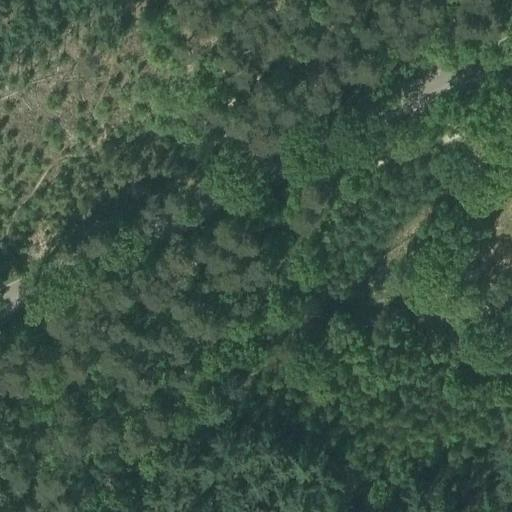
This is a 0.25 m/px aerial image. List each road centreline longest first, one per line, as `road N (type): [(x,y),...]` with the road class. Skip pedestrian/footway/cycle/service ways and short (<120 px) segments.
road 1 (secondary): [(0,298),(511,42)]
road 2 (track): [(419,0),(371,59),(353,183)]
